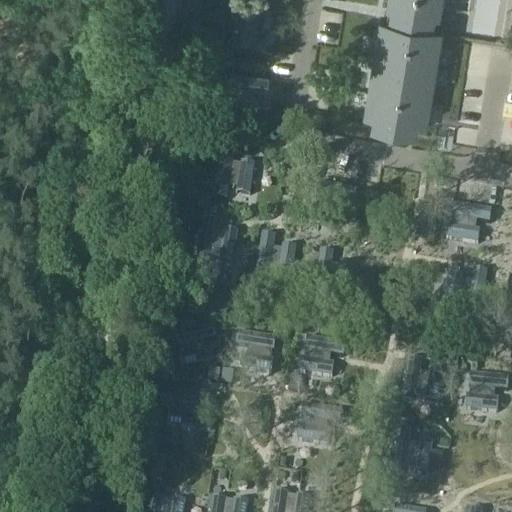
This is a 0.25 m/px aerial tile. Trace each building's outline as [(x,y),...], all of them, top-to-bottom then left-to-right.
[(386,0),(386,3),(390,4),(389,12),(387,20),(431,27),(432,21),(434,11),(440,12),(441,0),(386,0)] [(238,2),(231,42),(245,44),(247,30),(255,32),(254,38),(268,40),(271,26),(273,10),(274,8),(260,6),(259,8),(252,7),(252,5),(238,2)] [(382,19),(365,114),(375,115),(373,128),(393,132),(412,135),(415,122),(424,124),(426,112),(440,29),(431,27),(387,20),(382,19)] [(226,92),(224,106),(257,111),(259,97),(254,96),(255,88),(268,90),(270,76),(231,70),(229,84),(230,84),(229,92),(226,92)] [(219,159),(213,199),(227,201),(229,188),(237,189),(236,195),(250,197),(255,165),(241,163),(240,165),(232,164),(233,162),(219,159)] [(314,205),(311,219),(343,225),(345,211),(341,210),(343,202),(356,204),(358,190),(319,183),(316,197),(317,197),(316,205),(314,205)] [(448,226),(446,240),(478,245),(480,231),(476,230),(477,223),(489,225),(492,211),(453,204),(451,218),(452,218),(451,226),(448,226)] [(203,218),(197,257),(211,259),(212,257),(219,258),(219,261),(233,264),(238,231),(224,229),(223,233),(216,232),(217,220),(203,218)] [(262,234),(255,273),(270,276),(270,275),(278,276),(277,278),(291,280),(296,248),(282,246),(281,250),(274,249),(276,237),(262,234)] [(319,252),(313,291),(327,293),(327,292),(335,294),(335,295),(349,297),(354,266),(340,264),(339,268),(331,267),(333,255),(319,252)] [(450,274),(444,306),(458,308),(459,306),(467,308),(467,309),(481,311),(488,272),(473,270),(471,282),(463,281),(464,276),(450,274)] [(213,326),(175,334),(178,348),(179,348),(180,355),(178,356),(181,370),(213,363),(210,349),(205,350),(204,343),(216,340),(213,326)] [(237,333),(235,347),(248,349),(246,357),(242,357),(240,370),(272,375),(274,361),(271,361),(273,352),(274,353),(276,339),(237,333)] [(302,360),(300,374),(332,379),(334,365),(330,364),(331,356),(343,358),(346,344),(307,338),(305,352),(306,352),(304,360),(302,360)] [(408,359),(402,398),(416,400),(416,399),(424,400),(423,402),(438,404),(443,372),(428,370),(428,374),(420,373),(422,361),(408,359)] [(209,368),(208,374),(211,375),(210,383),(217,384),(219,370),(209,368)] [(466,396),(465,410),(497,414),(498,400),(494,399),(495,391),(507,392),(509,378),(470,374),(468,388),(469,388),(468,396),(466,396)] [(291,377),(289,390),(300,392),(301,386),(299,386),(300,378),(291,377)] [(168,413),(166,427),(196,432),(198,418),(195,417),(196,409),(209,411),(211,397),(171,391),(168,405),(171,405),(170,414),(168,413)] [(299,428),(297,442),(329,446),(331,432),(326,432),(327,424),(340,426),(342,411),(303,406),(301,420),(302,420),(301,428),(299,428)] [(398,430),(392,469),(406,471),(406,470),(414,471),(413,473),(428,476),(433,443),(419,441),(418,446),(410,445),(412,432),(398,430)] [(154,456),(153,468),(158,468),(158,466),(167,468),(168,458),(154,456)] [(275,492),(271,511),(308,511),(310,499),(297,497),(296,498),(288,497),(289,495),(275,492)] [(150,496),(147,511),(184,511),(186,502),(172,500),(171,502),(164,501),(164,498),(150,496)] [(212,496),(209,511),(246,511),(248,502),(234,500),(234,502),(226,501),(226,498),(212,496)]
